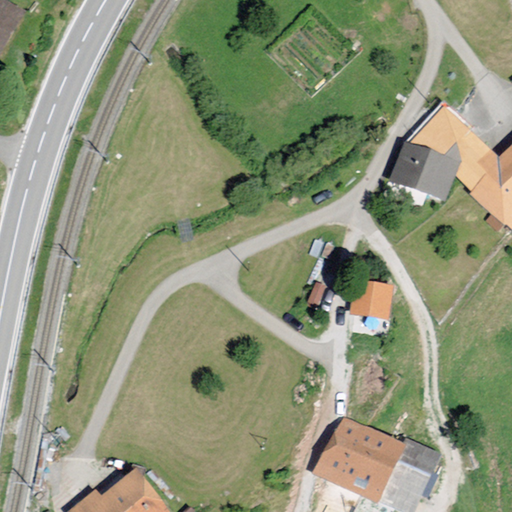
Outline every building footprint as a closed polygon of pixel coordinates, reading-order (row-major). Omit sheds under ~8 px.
[(0,43),(15,17),(0,8),(0,43)] [(511,149),(498,164),(446,113),(414,145),(405,144),(391,180),(443,198),(458,171),(477,188),(474,193),(511,230),(511,149)] [(396,317),(398,282),(355,280),(354,314),(396,317)] [(403,447),(344,420),(319,473),(378,501),(381,495),(414,511),(441,455),(407,439),(403,447)] [(93,498),(75,511),(74,511),(166,511),(139,476),(99,507),(93,498)]
